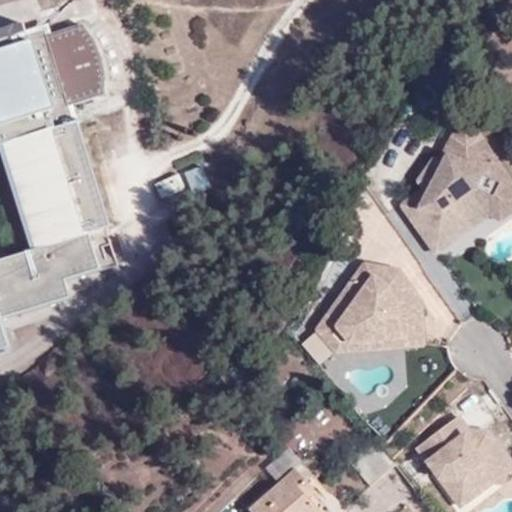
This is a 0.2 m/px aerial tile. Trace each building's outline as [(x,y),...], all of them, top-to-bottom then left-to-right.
[(68,280),(103,270),(92,233),(115,228),(83,122),(78,124),(72,105),(48,35),(43,18),(0,31),(0,354),(13,350),(3,325),(73,300),(68,280)] [(110,95),(104,56),(48,35),(72,105),(110,95)] [(444,132),(434,152),(446,158),(442,165),(441,166),(439,169),(438,170),(438,174),(439,177),(434,187),(429,184),(423,189),(406,201),(405,211),(428,243),(438,245),(451,236),(450,228),(465,226),(485,211),(494,194),(508,201),(511,197),(511,186),(507,180),(484,169),(490,157),(476,137),(461,127),(444,132)] [(421,170),(417,181),(423,189),(429,184),(434,187),(439,177),(438,174),(438,170),(439,169),(441,166),(442,165),(446,158),(434,152),(431,157),(430,157),(421,170)] [(507,180),(490,157),(484,169),(507,180)] [(438,245),(428,243),(435,252),(488,213),(499,219),(511,209),(511,197),(508,201),(494,194),(485,211),(465,226),(450,228),(451,236),(438,245)] [(379,244),(351,283),(363,292),(374,277),(385,285),(392,276),(398,271),(379,244)] [(363,292),(351,283),(317,330),(328,343),(341,332),(350,342),(398,338),(399,347),(423,345),(421,302),(398,271),(392,276),(385,285),(374,277),(363,292)] [(341,332),(328,343),(336,352),(399,347),(398,338),(350,342),(341,332)] [(458,416),(454,418),(469,439),(475,439),(487,431),(469,428),(458,416)] [(417,447),(448,487),(473,491),(487,481),(494,481),(505,483),(506,471),(511,466),(511,463),(487,431),(475,439),(469,439),(454,418),(417,447)] [(412,478),(393,455),(366,476),(384,497),(412,478)] [(309,487),(294,469),(248,509),(249,511),(318,511),(302,494),(309,487)] [(473,491),(448,487),(461,506),(494,481),(487,481),(473,491)]
